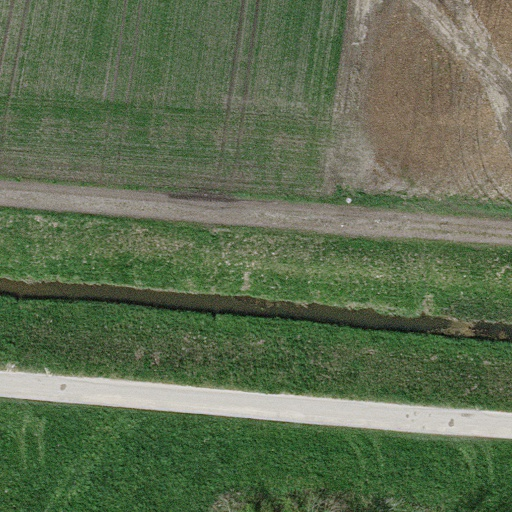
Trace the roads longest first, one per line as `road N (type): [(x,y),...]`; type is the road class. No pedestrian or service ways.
road 1 (track): [(0,213),(511,256)]
road 2 (track): [(0,394),(511,437)]
